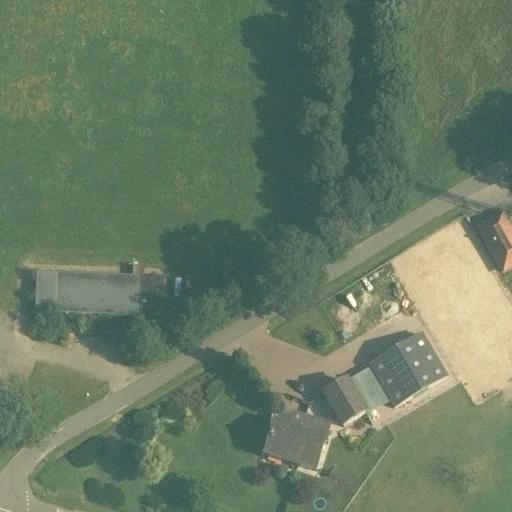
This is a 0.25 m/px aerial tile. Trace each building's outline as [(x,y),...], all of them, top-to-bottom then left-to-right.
[(478,231),(493,259),(503,277),(511,271),(511,238),(501,218),(478,231)] [(163,280),(36,276),(35,315),(161,319),(163,280)] [(370,368),(395,410),(448,379),(422,336),(370,368)] [(322,397),(343,433),(368,418),(347,382),(322,397)] [(294,420),(290,432),(274,427),(265,457),(314,474),(324,443),(328,431),(315,426),(294,420)]
